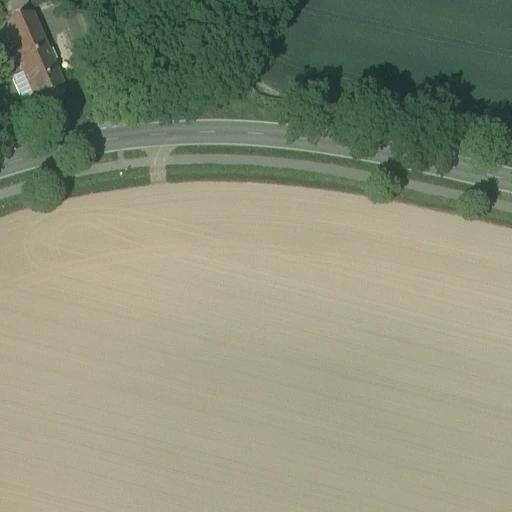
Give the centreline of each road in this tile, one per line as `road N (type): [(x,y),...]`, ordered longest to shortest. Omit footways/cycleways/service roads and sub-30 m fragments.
road 1 (tertiary): [(115,138),(282,137),(511,181)]
road 2 (unclassified): [(115,138),(61,0)]
